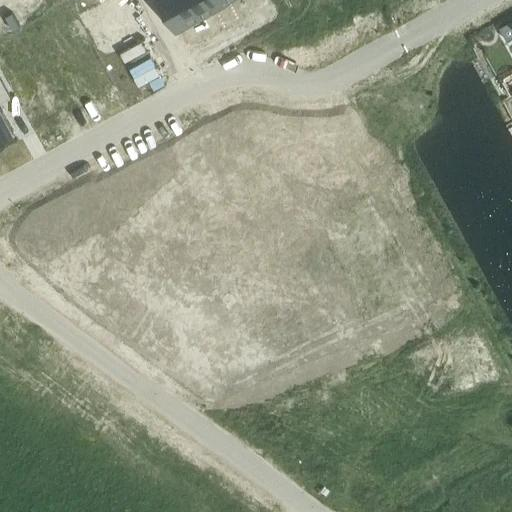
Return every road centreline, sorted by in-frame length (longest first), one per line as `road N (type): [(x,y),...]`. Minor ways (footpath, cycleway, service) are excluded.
road 1 (tertiary): [(303,503),(0,283)]
road 2 (tertiary): [(195,86),(234,73),(302,81),(336,75),(471,0)]
road 3 (tertiary): [(0,194),(195,86)]
